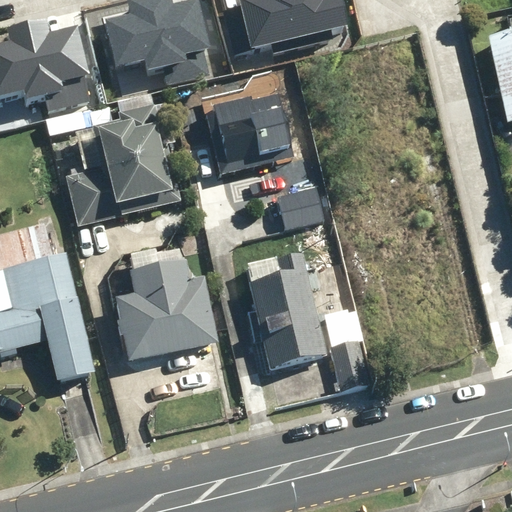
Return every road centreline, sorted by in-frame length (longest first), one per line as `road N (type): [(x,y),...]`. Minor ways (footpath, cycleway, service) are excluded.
road 1 (secondary): [(511,417),(131,511)]
road 2 (residential): [(511,357),(416,0)]
